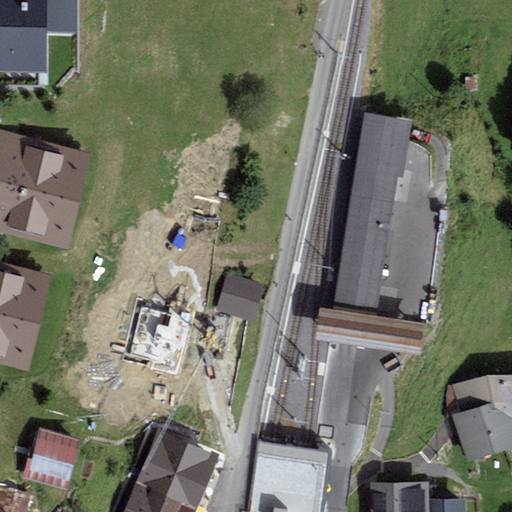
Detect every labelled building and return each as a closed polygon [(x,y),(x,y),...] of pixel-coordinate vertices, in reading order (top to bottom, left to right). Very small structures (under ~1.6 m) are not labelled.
[(0,0),(0,85),(40,85),(40,14),(69,14),(68,0),(0,0)] [(369,118),(362,163),(392,168),(396,168),(404,124),(369,118)] [(12,137),(0,134),(0,179),(0,180),(0,181),(0,220),(61,235),(80,158),(11,141),(12,137)] [(387,199),(392,168),(362,163),(357,194),(387,199)] [(384,213),(387,199),(357,194),(341,300),(370,305),(384,213)] [(0,351),(21,357),(40,279),(0,269),(0,351)] [(249,315),(258,286),(230,278),(221,306),(249,315)] [(341,300),(323,297),(318,329),(415,344),(420,313),(370,305),(341,300)] [(447,396),(449,409),(457,408),(479,401),(483,411),(461,418),(465,432),(460,434),(466,451),(511,435),(511,433),(508,423),(511,422),(511,378),(488,378),(456,389),(449,387),(447,396)] [(74,439),(42,430),(31,476),(63,484),(74,439)] [(188,511),(212,458),(160,437),(148,464),(150,464),(142,481),(141,481),(127,511),(188,511)] [(23,511),(28,493),(1,485),(0,488),(0,511),(23,511)] [(460,511),(460,501),(436,501),(435,489),(376,490),(375,511),(460,511)]
